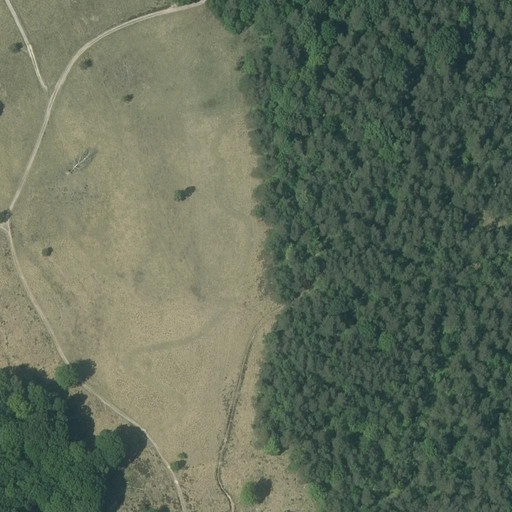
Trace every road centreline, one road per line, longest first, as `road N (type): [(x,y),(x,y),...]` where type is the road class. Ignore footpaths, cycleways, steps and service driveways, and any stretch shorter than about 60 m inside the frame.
road 1 (track): [(207,0),(97,37),(54,95)]
road 2 (track): [(54,95),(6,223)]
